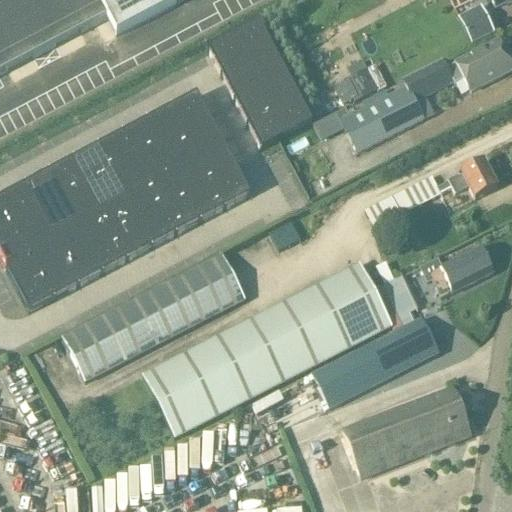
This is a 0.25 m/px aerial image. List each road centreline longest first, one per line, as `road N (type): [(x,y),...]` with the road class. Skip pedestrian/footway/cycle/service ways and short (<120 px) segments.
road 1 (unknown): [(0,326),(15,333),(33,328),(261,206),(260,188),(170,16)]
road 2 (unknown): [(511,122),(349,207),(312,255),(242,295)]
road 3 (unknown): [(503,353),(380,387),(314,418),(304,444),(326,511)]
road 4 (unclassified): [(481,511),(511,291)]
